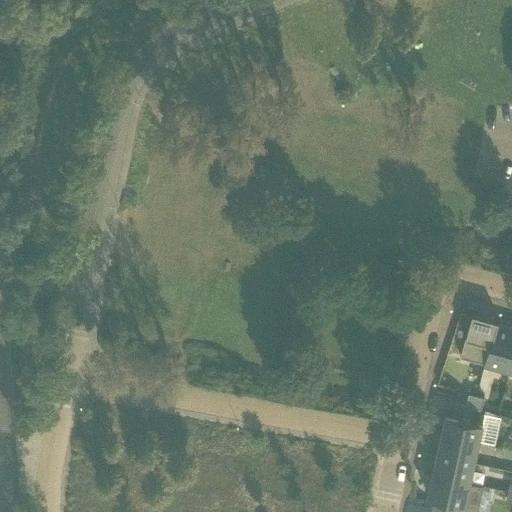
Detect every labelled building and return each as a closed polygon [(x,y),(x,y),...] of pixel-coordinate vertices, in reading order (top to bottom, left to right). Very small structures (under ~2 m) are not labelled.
[(229,368),(261,373),(271,315),(271,314),(288,318),(305,228),(302,228),(302,227),(293,226),(275,223),(275,222),(271,222),(270,222),(270,221),(266,221),(249,218),(249,217),(240,216),(222,213),(222,212),(218,212),(217,212),(213,211),(210,211),(207,232),(206,232),(204,240),(205,240),(203,253),(202,252),(202,256),(202,257),(201,257),(201,261),(198,279),(197,279),(196,287),(193,304),(192,308),(193,308),(189,325),(187,333),(188,333),(188,336),(185,352),(184,351),(183,355),(184,355),(183,359),(197,362),(196,362),(200,363),(200,362),(201,363),(205,364),(205,363),(208,364),(217,366),(217,365),(220,366),(220,367),(224,367),(225,367),(228,368),(229,368)] [(484,364),(485,364),(498,317),(472,310),(460,355),(484,361),(484,364)] [(485,364),(509,371),(511,360),(511,323),(498,320),(499,317),(498,317),(485,364)] [(477,394),(469,392),(465,403),(473,405),(477,394)] [(473,405),(481,407),(484,396),(477,394),(473,405)] [(446,412),(441,432),(479,441),(479,439),(495,443),(501,415),(485,411),(483,420),(446,412)] [(437,453),(474,461),(479,441),(441,432),(437,453)] [(437,453),(432,473),(470,481),(474,461),(437,453)] [(432,473),(427,493),(434,495),(431,508),(449,511),(476,511),(483,484),(470,481),(432,473)]
